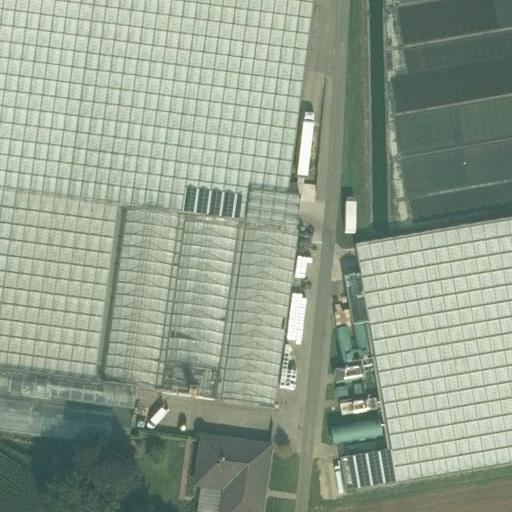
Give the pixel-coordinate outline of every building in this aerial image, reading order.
[(0,0),(0,192),(17,194),(185,217),(239,224),(244,225),(296,232),(300,199),(288,197),(314,0),(0,0)] [(0,318),(17,194),(0,192),(0,318)] [(0,372),(135,391),(160,394),(185,217),(17,194),(0,318),(0,372)] [(160,394),(214,401),(239,224),(185,217),(160,394)] [(340,462),(345,495),(511,465),(511,221),(355,248),(360,278),(368,325),(390,453),(340,462)] [(214,401),(220,402),(244,225),(239,224),(214,401)] [(296,232),(244,225),(220,402),(275,410),(299,233),(296,232)] [(351,328),(368,325),(360,278),(344,281),(351,328)] [(361,369),(333,374),(335,386),(363,381),(361,369)] [(132,414),(135,391),(0,372),(0,396),(132,414)] [(0,434),(127,451),(132,414),(0,396),(0,434)] [(339,408),(341,418),(376,412),(375,402),(339,408)] [(365,438),(363,427),(330,432),(331,444),(365,438)] [(260,511),(269,450),(202,441),(195,488),(200,489),(224,492),(221,511),(260,511)] [(196,511),(221,511),(224,492),(200,489),(196,511)]
